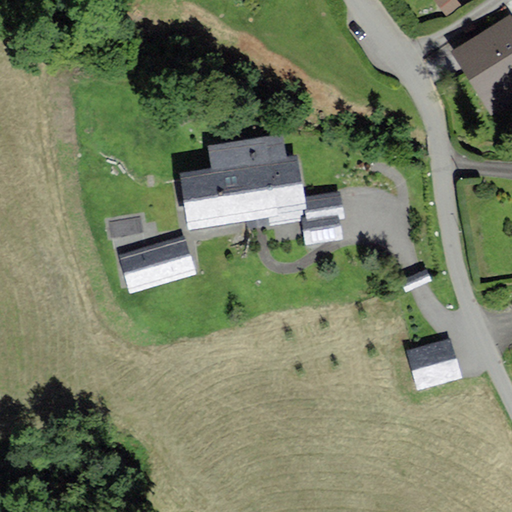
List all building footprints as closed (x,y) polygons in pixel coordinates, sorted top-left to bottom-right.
[(454,0),(437,0),(446,12),(457,3),(454,0)] [(511,24),(509,19),(456,52),(492,108),(511,95),(511,24)] [(213,149),(217,171),(185,176),(193,226),(269,214),(271,224),(301,219),(299,209),(304,208),(296,158),(282,161),(278,138),(213,149)] [(342,216),(339,194),(309,198),(312,218),(308,218),(311,241),(341,236),(338,217),(342,216)] [(191,271),(181,240),(125,257),(134,288),(191,271)] [(448,343),(412,352),(420,385),(456,376),(448,343)]
